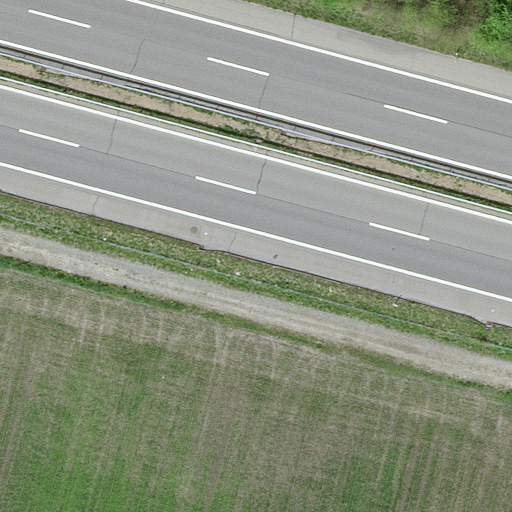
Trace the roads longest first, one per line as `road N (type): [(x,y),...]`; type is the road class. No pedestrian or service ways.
road 1 (motorway): [(511,139),(0,2)]
road 2 (track): [(0,238),(511,375)]
road 3 (motorway): [(0,124),(511,261)]
